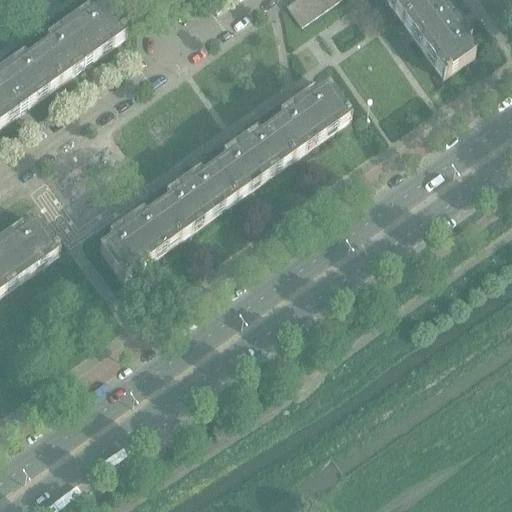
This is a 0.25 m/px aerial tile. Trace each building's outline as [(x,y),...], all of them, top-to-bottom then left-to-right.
[(322,17),(309,0),(300,0),(297,3),(312,24),(322,17)] [(332,10),(325,0),(309,0),(322,17),(332,10)] [(342,3),(340,0),(325,0),(332,10),(342,3)] [(434,3),(431,0),(383,0),(402,25),(434,3)] [(312,24),(297,3),(286,11),(301,32),(312,24)] [(474,60),(465,48),(469,45),(446,12),(442,15),(434,3),(402,25),(442,82),(441,83),(442,83),(445,81),(445,82),(450,78),(449,78),(474,60)] [(59,89),(125,43),(125,44),(126,43),(124,40),(125,39),(122,35),(127,32),(109,7),(90,20),(87,16),(47,45),(49,49),(37,58),(59,89)] [(0,131),(59,89),(37,58),(25,66),(22,62),(3,76),(0,77),(0,131)] [(292,165),(339,132),(349,125),(350,125),(348,122),(349,121),(346,117),(345,117),(327,92),(315,101),(312,97),(279,120),(282,125),(270,133),(292,165)] [(236,205),(292,165),(270,133),(258,142),(255,138),(222,161),(225,165),(213,173),(236,205)] [(179,245),(236,205),(213,173),(201,182),(198,178),(166,201),(169,205),(157,213),(179,245)] [(123,286),(179,245),(157,213),(144,222),(141,218),(109,241),(112,245),(99,254),(114,276),(117,280),(116,280),(119,284),(120,284),(122,287),(123,286)] [(50,235),(42,224),(36,228),(54,253),(55,252),(60,249),(50,235)] [(0,301),(58,260),(58,261),(59,260),(57,257),(58,256),(55,252),(54,253),(36,228),(23,237),(20,233),(0,247),(0,301)]
